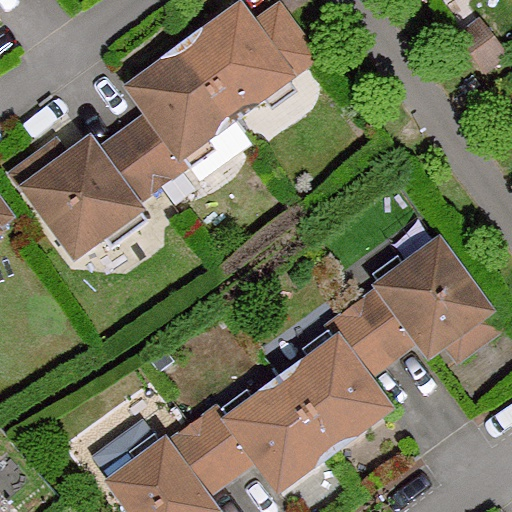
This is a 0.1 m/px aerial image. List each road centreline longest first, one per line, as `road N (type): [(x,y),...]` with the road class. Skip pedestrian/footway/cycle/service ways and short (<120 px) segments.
road 1 (residential): [(511,210),(356,0)]
road 2 (residential): [(0,93),(129,0)]
